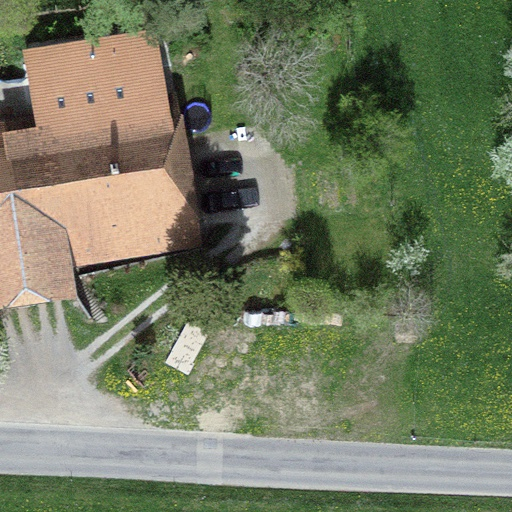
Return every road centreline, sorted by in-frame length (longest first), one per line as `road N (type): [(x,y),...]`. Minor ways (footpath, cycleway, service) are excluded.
road 1 (tertiary): [(511,473),(0,455)]
road 2 (track): [(241,222),(69,370),(0,406)]
